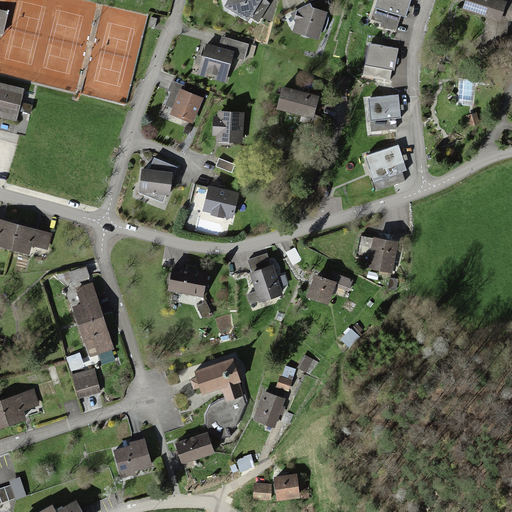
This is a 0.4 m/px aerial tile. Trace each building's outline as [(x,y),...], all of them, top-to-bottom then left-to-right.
[(225,0),(222,5),(256,25),(270,3),(264,0),(225,0)] [(399,36),(410,0),(375,0),(368,21),(376,24),(375,28),(399,36)] [(511,0),(465,0),(461,10),(486,18),(485,36),(507,38),(510,15),(511,15),(511,0)] [(319,44),(328,14),(296,5),(287,34),(319,44)] [(8,11),(0,9),(0,33),(3,35),(8,11)] [(203,37),(195,71),(223,78),(229,54),(244,58),(249,37),(220,29),(217,41),(203,37)] [(394,46),(365,38),(356,71),(386,78),(394,46)] [(333,93),(345,96),(349,78),(338,76),(333,93)] [(22,88),(0,82),(0,115),(15,119),(17,110),(31,113),(33,105),(19,101),(22,88)] [(282,84),(276,102),(311,113),(317,95),(282,84)] [(179,86),(168,113),(192,123),(202,96),(179,86)] [(395,94),(364,94),(365,124),(396,124),(395,94)] [(242,146),(245,114),(216,112),(213,144),(242,146)] [(478,126),(475,114),(465,116),(468,128),(478,126)] [(396,142),(365,150),(376,189),(406,181),(396,142)] [(237,161),(216,153),(212,162),(233,170),(237,161)] [(172,173),(171,181),(177,167),(154,158),(148,170),(172,173)] [(171,181),(172,173),(148,170),(140,170),(138,193),(169,196),(171,181)] [(236,189),(205,181),(199,203),(230,211),(236,189)] [(17,224),(0,219),(0,246),(12,248),(17,224)] [(49,250),(53,232),(17,224),(12,248),(28,252),(29,246),(49,250)] [(380,271),(379,276),(391,279),(398,242),(373,237),(367,269),(380,271)] [(293,245),(284,250),(294,271),(304,266),(293,245)] [(261,299),(282,291),(271,263),(250,272),(261,299)] [(205,272),(171,265),(166,291),(200,297),(205,272)] [(91,278),(87,266),(63,273),(65,281),(70,279),(72,284),(91,278)] [(332,272),(330,278),(314,271),(304,296),(326,304),(334,284),(348,290),(352,280),(332,272)] [(391,279),(387,290),(399,292),(401,280),(391,279)] [(104,317),(93,282),(75,287),(80,304),(71,307),(78,325),(104,317)] [(206,301),(193,305),(198,317),(210,313),(206,301)] [(104,317),(78,325),(89,359),(99,356),(101,363),(117,358),(104,317)] [(357,326),(344,338),(354,348),(366,336),(357,326)] [(82,353),(66,358),(71,372),(87,367),(82,353)] [(304,355),(298,368),(303,371),(310,358),(304,355)] [(233,357),(195,368),(197,377),(192,378),(195,387),(200,385),(202,391),(220,385),(224,399),(244,393),(233,357)] [(94,371),(73,377),(79,397),(100,391),(94,371)] [(290,382),(278,377),(275,384),(288,389),(290,382)] [(32,378),(0,389),(0,399),(7,420),(26,414),(22,402),(37,397),(32,378)] [(260,391),(252,417),(275,424),(284,399),(260,391)] [(247,403),(244,393),(224,399),(205,412),(206,423),(212,433),(223,440),(232,437),(247,403)] [(206,432),(176,442),(182,462),(213,453),(206,432)] [(143,440),(114,449),(122,473),(151,463),(143,440)] [(276,500),(299,496),(296,473),(272,476),(276,500)] [(0,504),(25,496),(20,477),(9,481),(10,485),(0,488),(0,504)] [(270,484),(253,484),(253,499),(270,499),(270,484)] [(35,511),(32,511),(81,511),(75,498),(48,511),(35,511)]
